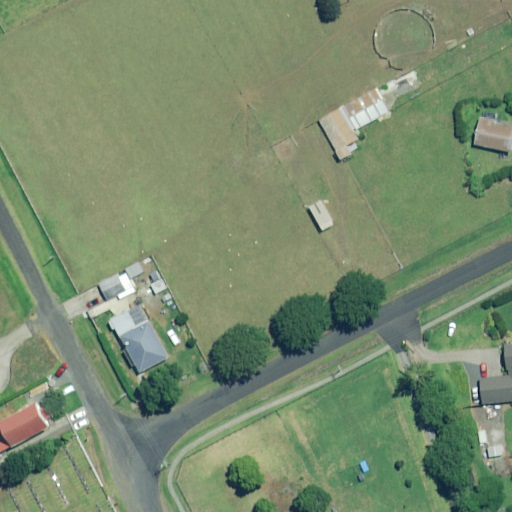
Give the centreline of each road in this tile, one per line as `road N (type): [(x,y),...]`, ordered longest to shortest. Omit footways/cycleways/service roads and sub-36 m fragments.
road 1 (unclassified): [(121,450),(511,253)]
road 2 (unclassified): [(0,207),(121,450)]
